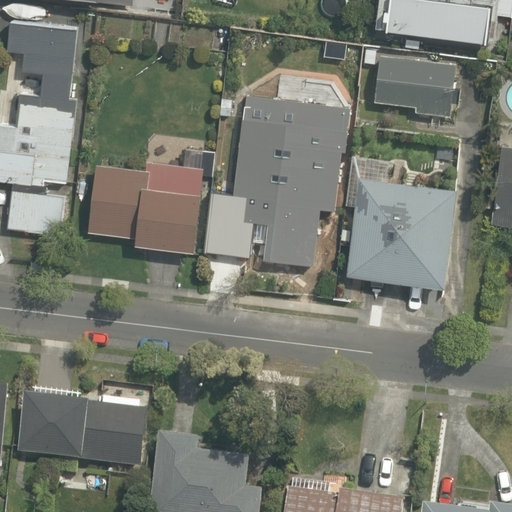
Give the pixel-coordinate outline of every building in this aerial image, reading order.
[(511,0),(394,0),(392,32),(492,40),(494,13),(511,14),(511,0)] [(0,179),(46,185),(46,180),(70,183),(87,31),(19,23),(15,52),(30,54),(28,69),(47,71),(45,86),(26,84),(21,124),(0,121),(0,179)] [(382,54),(377,103),(419,107),(419,114),(456,117),(460,61),(382,54)] [(217,193),(210,251),(252,256),(254,239),(280,243),(282,226),(322,231),(325,209),(341,212),(354,107),(248,93),(235,196),(217,193)] [(511,146),(505,146),(498,222),(511,223),(511,146)] [(206,256),(214,174),(206,173),(208,151),(186,149),(184,171),(98,162),(91,231),(144,237),(142,249),(206,256)] [(460,185),(388,178),(389,167),(358,164),(356,187),(361,188),(352,278),(449,288),(460,185)] [(69,194),(13,189),(9,229),(66,234),(69,194)] [(87,463),(93,405),(66,402),(67,391),(28,386),(20,456),(87,463)] [(0,481),(12,391),(0,389),(0,481)] [(144,470),(152,400),(107,395),(106,407),(93,405),(87,463),(144,470)] [(254,460),(201,453),(203,440),(159,434),(148,511),(265,511),(268,489),(251,487),(254,460)] [(289,511),(409,511),(411,505),(293,488),(289,511)]
